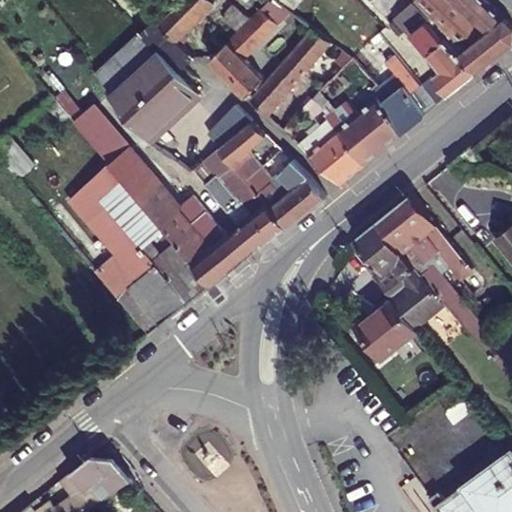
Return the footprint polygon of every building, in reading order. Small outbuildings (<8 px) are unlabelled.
[(225,0),(188,0),(166,21),(183,40),(225,0)] [(288,22),(305,36),(314,26),(289,7),(284,4),(281,1),(280,0),(272,0),(217,59),(248,95),(265,76),(249,59),(281,23),(277,19),(283,12),(290,17),(288,22)] [(511,22),(488,0),(416,0),(414,2),(479,72),(511,45),(511,22)] [(479,72),(414,2),(397,18),(439,64),(419,80),(439,104),(479,72)] [(152,35),(162,46),(193,80),(208,67),(183,40),(166,21),(152,35)] [(305,36),(281,66),(298,80),(332,40),(314,26),(305,36)] [(202,93),(193,80),(162,46),(119,85),(112,91),(149,134),(153,137),(202,93)] [(281,66),(253,100),(254,101),(269,115),(298,80),(281,66)] [(329,118),(368,164),(404,135),(403,133),(378,97),(364,109),(337,75),(318,96),(317,97),(332,115),(329,118)] [(403,133),(426,114),(407,90),(396,76),(375,92),(378,97),(403,133)] [(439,104),(419,80),(407,90),(426,114),(439,104)] [(129,151),(149,134),(112,91),(77,124),(112,165),(129,151)] [(208,132),(223,147),(255,120),(238,105),(208,132)] [(329,118),(327,116),(322,121),(334,135),(321,146),(311,136),(300,146),(341,186),(368,164),(329,118)] [(255,147),(270,135),(255,120),(223,147),(221,149),(250,183),(264,169),(251,154),(255,147)] [(29,167),(4,138),(0,140),(0,158),(16,178),(29,167)] [(277,158),(286,150),(275,139),(266,147),(276,157),(277,158)] [(486,162),(472,146),(455,160),(468,176),(486,162)] [(239,204),(227,213),(239,228),(258,250),(288,226),(250,183),(221,149),(205,163),(239,204)] [(282,164),(291,155),(286,150),(277,158),(282,164)] [(179,209),(129,151),(112,165),(125,181),(214,285),(215,284),(258,250),(239,228),(225,238),(192,198),(179,209)] [(274,179),(264,169),(250,183),(288,226),(289,226),(290,228),(303,218),(329,196),(311,173),(295,159),(274,179)] [(151,336),(192,303),(105,197),(125,181),(112,165),(71,201),(116,255),(96,272),(151,336)] [(194,301),(214,285),(125,181),(105,197),(192,303),(194,301)] [(415,193),(379,222),(439,295),(497,364),(508,356),(428,257),(439,249),(463,279),(476,268),(415,193)] [(385,273),(378,279),(396,299),(416,323),(435,306),(432,302),(439,295),(379,222),(357,240),(385,273)] [(511,222),(494,238),(511,259),(511,222)] [(386,359),(422,330),(416,323),(396,299),(375,317),(373,315),(359,326),(386,359)] [(430,497),(436,506),(440,511),(511,511),(511,448),(445,499),(439,491),(430,497)] [(31,505),(22,511),(88,511),(97,506),(134,477),(116,457),(94,455),(60,482),(76,501),(60,511),(57,511),(50,501),(37,511),(31,505)]
